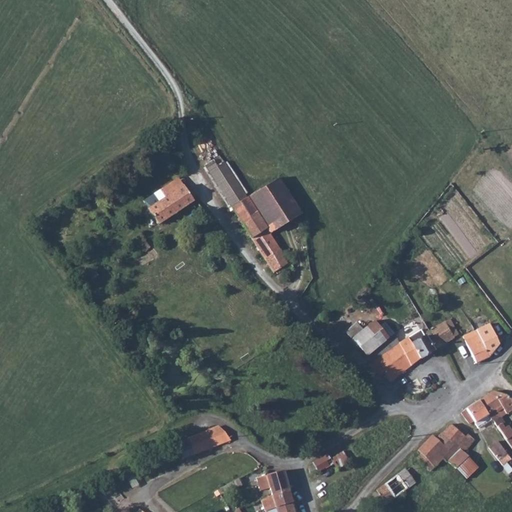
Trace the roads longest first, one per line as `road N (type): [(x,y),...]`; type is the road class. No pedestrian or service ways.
road 1 (unclassified): [(511,345),(438,409),(398,410),(267,277),(201,187),(177,93),(109,0)]
road 2 (track): [(11,511),(192,421)]
